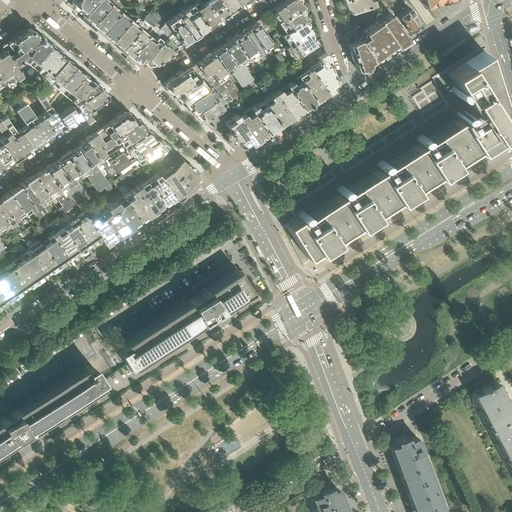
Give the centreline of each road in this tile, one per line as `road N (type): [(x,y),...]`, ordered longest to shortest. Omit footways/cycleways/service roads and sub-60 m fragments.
road 1 (secondary): [(303,311),(0,504)]
road 2 (residential): [(0,336),(235,174)]
road 3 (residential): [(511,342),(354,444)]
road 4 (secondary): [(445,221),(303,311)]
road 5 (residential): [(0,183),(134,89)]
road 6 (residential): [(490,5),(352,92)]
road 7 (residential): [(266,0),(134,89)]
road 8 (residential): [(303,311),(235,174)]
road 9 (residential): [(352,92),(235,174)]
road 10 (residential): [(354,444),(303,311)]
road 11 (residential): [(235,174),(134,89)]
road 12 (residential): [(134,89),(34,6)]
road 13 (residential): [(354,444),(252,511)]
